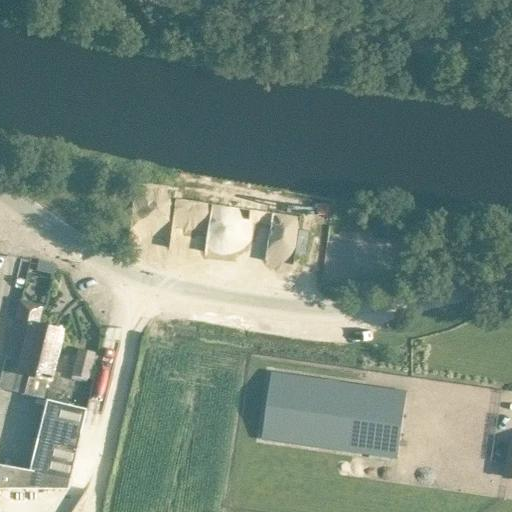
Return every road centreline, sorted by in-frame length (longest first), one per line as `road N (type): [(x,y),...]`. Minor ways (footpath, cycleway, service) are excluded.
road 1 (unclassified): [(511,292),(363,317),(221,302),(125,273),(0,193)]
road 2 (track): [(123,0),(511,58)]
road 3 (unknown): [(57,511),(87,473),(148,282)]
